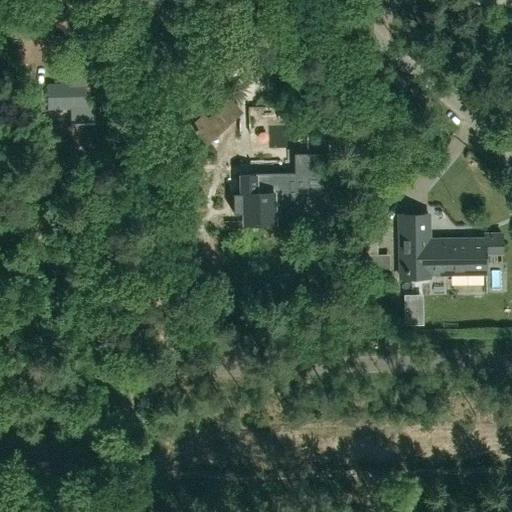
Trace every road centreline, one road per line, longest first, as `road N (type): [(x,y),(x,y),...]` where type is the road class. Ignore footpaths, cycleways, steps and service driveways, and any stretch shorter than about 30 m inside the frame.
road 1 (residential): [(0,371),(511,366)]
road 2 (track): [(111,458),(511,455)]
road 3 (residential): [(511,149),(331,0)]
